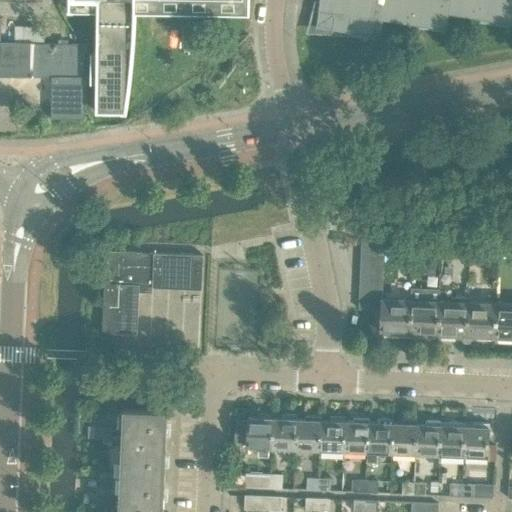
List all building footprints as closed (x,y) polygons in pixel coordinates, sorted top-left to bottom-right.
[(95,82),(95,111),(125,112),(129,78),(133,45),(134,11),(134,0),(67,0),(67,10),(96,10),(96,52),(89,52),(89,82),(95,82)] [(511,0),(319,0),(316,25),(380,35),(383,17),(447,27),(449,12),(510,22),(511,11),(511,0)] [(0,75),(51,76),(50,118),(84,118),(84,76),(83,76),(83,43),(51,43),(33,43),(33,42),(0,41),(0,75)] [(360,247),(383,248),(384,236),(361,235),(360,247)] [(412,248),(413,237),(400,236),(399,247),(412,248)] [(441,249),(442,238),(413,237),(412,248),(427,249),(427,254),(441,255),(441,249)] [(470,255),(470,239),(442,238),(441,249),(454,250),(470,255)] [(470,239),(470,255),(484,251),(499,252),(499,241),(470,239)] [(511,252),(511,244),(511,241),(499,241),(499,252),(511,252)] [(383,260),(383,248),(360,247),(360,259),(383,260)] [(104,282),(102,331),(136,333),(138,291),(152,292),(152,286),(201,288),(202,254),(106,249),(105,267),(110,267),(109,282),(104,282)] [(382,273),(383,260),(360,259),(359,272),(382,273)] [(382,285),(382,273),(359,272),(359,284),(382,285)] [(381,297),(381,296),(382,285),(359,284),(359,296),(381,297)] [(410,297),(409,333),(420,333),(420,336),(434,337),(434,334),(438,334),(439,298),(440,294),(440,288),(412,287),(411,297),(410,297)] [(381,309),(381,297),(359,296),(358,309),(381,309)] [(381,309),(380,332),(384,332),(384,335),(398,336),(398,333),(409,333),(410,297),(381,296),(381,297),(381,309)] [(439,298),(438,334),(441,334),(441,337),(455,338),(455,335),(467,335),(468,299),(467,299),(467,297),(451,296),(451,299),(439,298)] [(468,299),(467,335),(477,336),(477,339),(491,339),(492,336),(495,336),(497,300),(468,299)] [(511,300),(497,300),(495,336),(498,336),(498,339),(511,339),(511,300)] [(131,373),(130,392),(148,393),(148,374),(131,373)] [(162,511),(167,409),(123,407),(118,511),(162,511)] [(270,447),(272,414),(248,413),(247,421),(236,421),(235,442),(247,442),(247,446),(270,447)] [(294,448),(296,415),(272,414),(270,447),(294,448)] [(319,449),(320,415),(296,415),(294,448),(319,449)] [(343,449),(344,416),(320,415),(319,449),(343,449)] [(367,450),(368,417),(344,416),(343,449),(366,450),(367,450)] [(391,451),(392,418),(368,417),(367,450),(366,450),(365,462),(375,462),(376,451),(391,451)] [(415,452),(416,419),(392,418),(391,451),(415,452)] [(439,453),(440,420),(416,419),(415,452),(439,453)] [(463,454),(464,421),(440,420),(439,453),(463,454)] [(495,444),(487,444),(488,422),(464,421),(463,454),(486,455),(486,460),(494,460),(495,444)] [(269,487),(269,473),(245,473),(245,487),(269,487)] [(269,473),(269,487),(282,488),(282,474),(269,473)] [(317,489),(317,478),(307,477),(306,489),(317,489)] [(317,478),(317,489),(330,490),(330,478),(317,478)] [(365,492),(366,479),(354,479),(354,491),(365,492)] [(366,479),(365,492),(377,492),(378,480),(366,479)] [(402,481),(401,493),(413,494),(414,482),(402,481)] [(414,482),(413,494),(425,494),(426,482),(414,482)] [(461,496),(462,484),(450,483),(449,495),(461,496)] [(462,484),(461,496),(473,496),(473,484),(462,484)] [(99,494),(99,504),(100,504),(104,504),(111,505),(112,495),(99,494)] [(268,509),(268,495),(245,494),(244,509),(268,509)] [(268,495),(268,509),(281,510),(282,496),(268,495)] [(316,510),(317,498),(306,497),(305,510),(316,510)] [(317,498),(316,510),(329,510),(329,498),(317,498)] [(365,511),(365,500),(353,499),(353,511),(365,511)] [(365,500),(365,511),(376,511),(377,500),(365,500)] [(411,501),(410,511),(435,511),(436,502),(411,501)]
